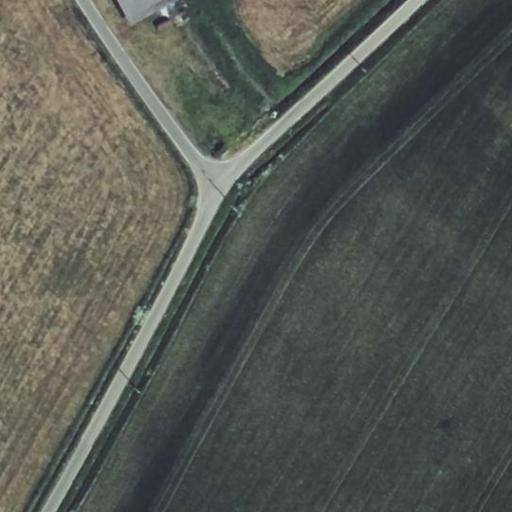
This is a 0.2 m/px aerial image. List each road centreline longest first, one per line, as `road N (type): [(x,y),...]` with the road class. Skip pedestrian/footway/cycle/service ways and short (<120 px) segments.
road 1 (unclassified): [(47,511),(219,189)]
road 2 (unclassified): [(219,189),(416,0)]
road 3 (unclassified): [(85,0),(219,189)]
